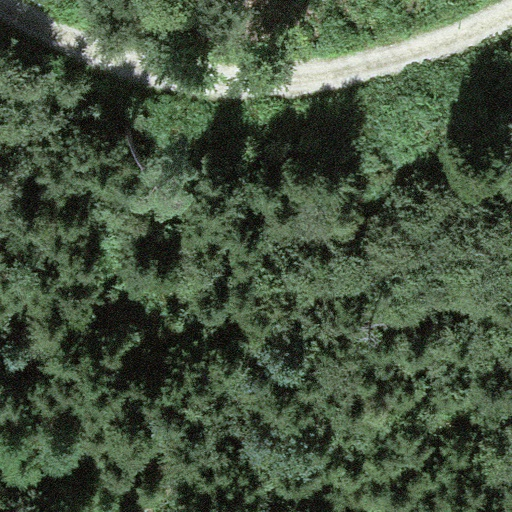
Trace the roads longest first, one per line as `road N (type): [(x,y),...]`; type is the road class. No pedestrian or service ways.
road 1 (track): [(511,17),(469,42),(312,78),(180,79),(73,58),(0,6)]
road 2 (track): [(312,78),(511,205)]
